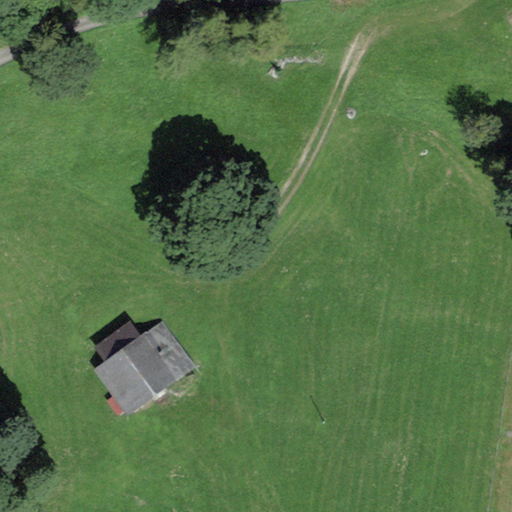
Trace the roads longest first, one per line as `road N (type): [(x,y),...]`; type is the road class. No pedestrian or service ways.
road 1 (track): [(161,317),(279,209),(322,137),(363,28),(385,15),(466,0)]
road 2 (track): [(0,58),(119,16),(251,0)]
